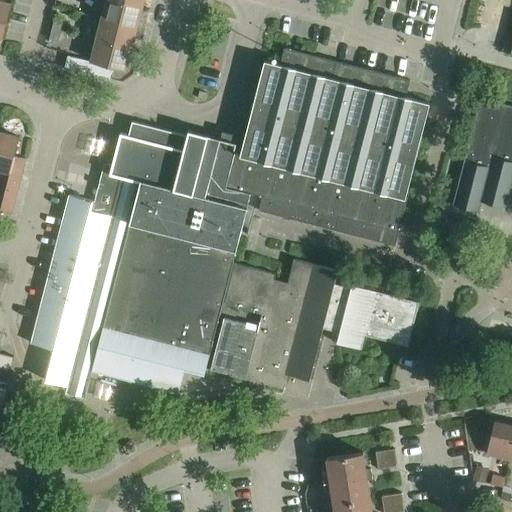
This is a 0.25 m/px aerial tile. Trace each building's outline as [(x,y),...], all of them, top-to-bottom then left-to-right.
[(0,0),(0,38),(2,39),(11,4),(0,0)] [(116,0),(106,0),(101,19),(137,28),(142,7),(116,0)] [(55,17),(52,28),(61,30),(63,19),(55,17)] [(101,19),(96,40),(131,49),(137,28),(101,19)] [(61,30),(52,28),(49,39),(58,42),(61,30)] [(131,49),(96,40),(90,61),(114,68),(126,71),(131,49)] [(264,61),(243,144),(240,154),(235,152),(232,163),(226,188),(250,194),(262,197),(258,211),(335,231),(394,246),(407,197),(405,197),(429,103),(405,97),(410,80),(284,48),(280,65),(264,61)] [(114,68),(90,61),(87,73),(111,79),(114,68)] [(511,106),(480,99),(463,163),(452,206),(478,212),(481,202),(505,208),(510,187),(511,187),(511,106)] [(220,312),(222,303),(227,283),(228,283),(229,281),(228,280),(233,263),(236,252),(237,249),(236,249),(244,220),(245,218),(244,218),(250,194),(226,188),(232,163),(235,152),(240,154),(243,144),(188,130),(187,135),(132,121),(128,135),(120,133),(112,165),(110,174),(136,181),(135,184),(137,184),(127,221),(116,265),(119,266),(111,295),(103,325),(102,329),(100,328),(95,347),(97,347),(94,360),(180,382),(183,369),(184,369),(204,374),(205,368),(211,346),(212,346),(213,343),(212,343),(219,316),(219,314),(220,315),(221,312),(220,312)] [(0,169),(5,171),(10,172),(14,155),(19,137),(0,132),(0,169)] [(10,172),(5,171),(0,192),(0,210),(11,214),(25,158),(14,155),(10,172)] [(66,208),(61,227),(105,239),(109,223),(111,217),(90,212),(92,201),(70,195),(67,205),(66,205),(66,208)] [(55,247),(55,248),(102,260),(105,249),(103,248),(105,239),(61,227),(56,247),(55,247)] [(56,250),(51,270),(94,281),(97,272),(99,272),(102,260),(55,248),(55,250),(56,250)] [(227,283),(222,303),(262,314),(257,333),(245,330),(246,325),(223,319),(210,370),(284,389),(284,387),(285,387),(306,392),(309,381),(325,322),(333,324),(341,326),(337,343),(361,349),(364,335),(407,346),(419,302),(351,285),(350,289),(334,284),(337,270),(293,259),(286,289),(273,285),(276,274),(233,263),(228,280),(229,281),(228,283),(227,283)] [(86,323),(94,290),(92,290),(94,281),(51,270),(46,289),(45,289),(44,292),(45,292),(40,311),(86,323)] [(83,335),(86,323),(40,311),(35,329),(35,330),(35,331),(34,331),(34,332),(78,343),(80,334),(83,335)] [(78,343),(34,332),(33,334),(34,334),(31,344),(52,349),(44,380),(50,382),(67,386),(70,376),(72,377),(78,353),(76,353),(78,343)] [(5,355),(2,368),(10,370),(14,357),(5,355)] [(0,414),(0,425),(6,427),(8,417),(0,414)] [(486,455),(509,460),(511,447),(511,425),(494,422),(486,455)] [(329,481),(333,503),(370,498),(367,481),(372,480),(371,469),(365,470),(363,452),(326,458),(329,480),(323,481),(324,482),(329,481)] [(485,483),(487,471),(476,468),(473,480),(485,483)] [(510,501),(511,494),(502,492),(500,499),(510,501)] [(401,493),(395,494),(396,504),(403,502),(401,493)] [(395,494),(388,495),(389,505),(396,504),(395,494)] [(381,496),(383,506),(389,505),(388,495),(381,496)] [(371,511),(370,498),(333,503),(334,511),(371,511)] [(403,502),(396,504),(397,511),(403,511),(404,511),(403,502)]
